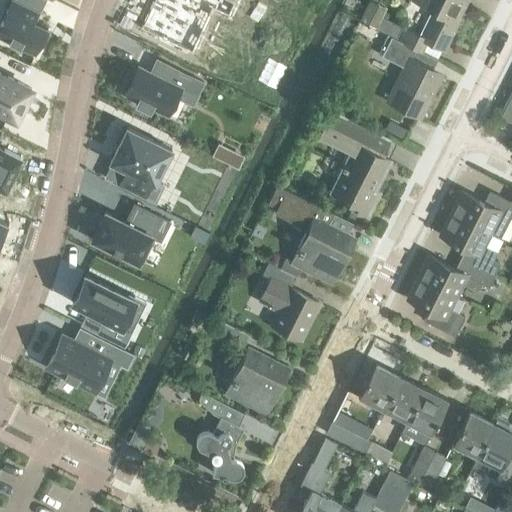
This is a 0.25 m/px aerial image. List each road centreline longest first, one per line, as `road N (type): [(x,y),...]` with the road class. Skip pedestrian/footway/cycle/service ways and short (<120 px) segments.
road 1 (residential): [(102,0),(82,48),(23,301),(0,354)]
road 2 (residential): [(260,511),(359,314)]
road 3 (residential): [(0,414),(189,511)]
road 4 (residential): [(359,314),(452,133)]
road 5 (residential): [(359,314),(511,390)]
road 6 (residential): [(452,133),(511,19)]
